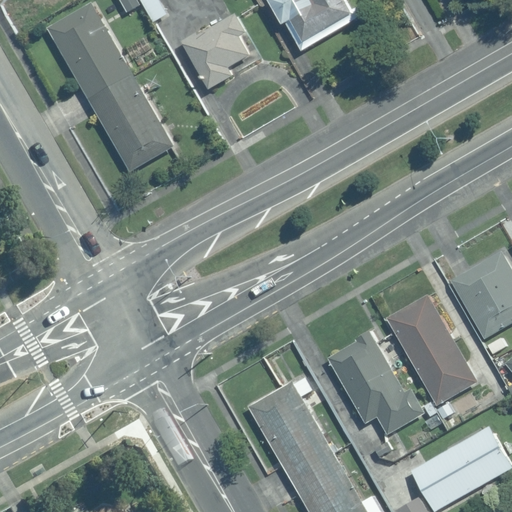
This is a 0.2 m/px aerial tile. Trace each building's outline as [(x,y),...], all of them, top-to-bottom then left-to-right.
[(123,0),(132,13),(144,5),(141,0),(123,0)] [(191,0),(144,0),(172,46),(229,12),(221,0),(203,0),(195,5),(191,0)] [(306,51),(310,49),(367,15),(361,6),(354,10),(348,0),(273,0),(287,24),(290,23),(306,51)] [(97,2),(53,26),(132,170),(177,145),(97,2)] [(229,20),(187,44),(213,87),(236,73),(233,68),(254,55),(243,37),(250,33),(239,14),(229,20)] [(511,325),(511,263),(505,251),(455,281),(489,339),(511,325)] [(392,319),(395,325),(441,405),(479,383),(466,359),(474,355),(465,338),(458,341),(432,296),(392,319)] [(333,357),(339,367),(370,422),(381,416),(391,434),(426,414),(413,390),(408,393),(374,333),(333,357)] [(260,419),(314,511),(388,511),(379,495),(365,503),(312,410),(325,402),(309,374),(253,406),(260,419)] [(511,461),(492,428),(486,431),(416,472),(439,511),(482,486),(485,490),(496,483),(494,480),(511,469),(511,461)] [(399,510),(400,511),(432,511),(423,496),(399,510)]
